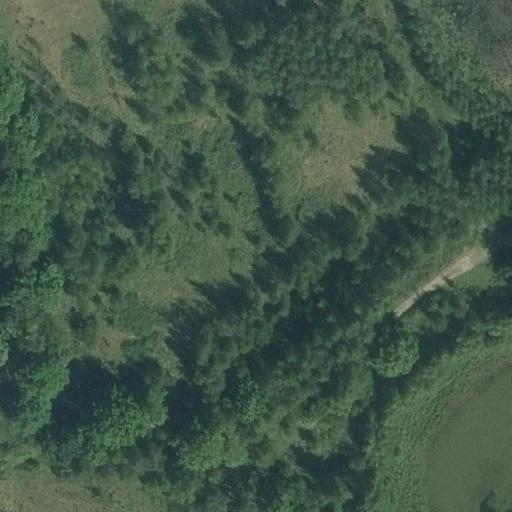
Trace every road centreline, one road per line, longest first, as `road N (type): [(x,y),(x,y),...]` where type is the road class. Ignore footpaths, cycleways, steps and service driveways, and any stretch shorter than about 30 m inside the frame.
road 1 (track): [(511,236),(462,251),(332,353),(219,461)]
road 2 (track): [(219,461),(97,426),(20,371)]
road 3 (track): [(0,243),(20,371)]
